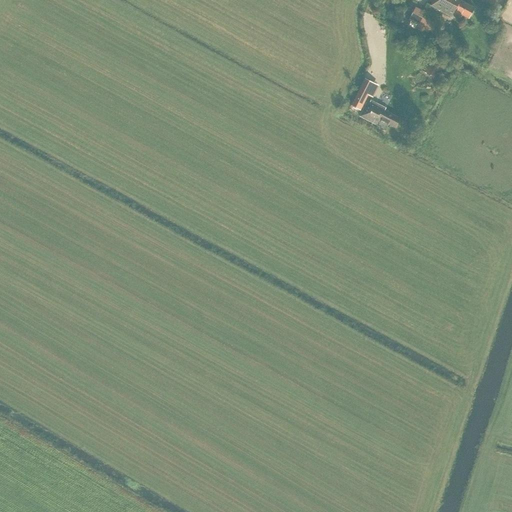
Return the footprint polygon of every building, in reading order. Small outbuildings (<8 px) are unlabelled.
[(474,7),(465,3),(460,0),(433,0),(431,5),(451,16),(453,13),(461,17),(462,14),(468,18),(474,7)] [(435,32),(442,20),(424,11),(418,23),(435,32)] [(423,71),(437,80),(444,70),(430,60),(423,71)] [(365,80),(352,106),(360,110),(373,84),(365,80)] [(369,99),(368,101),(360,116),(377,124),(380,119),(395,127),(400,118),(384,110),(385,108),(369,99)]
